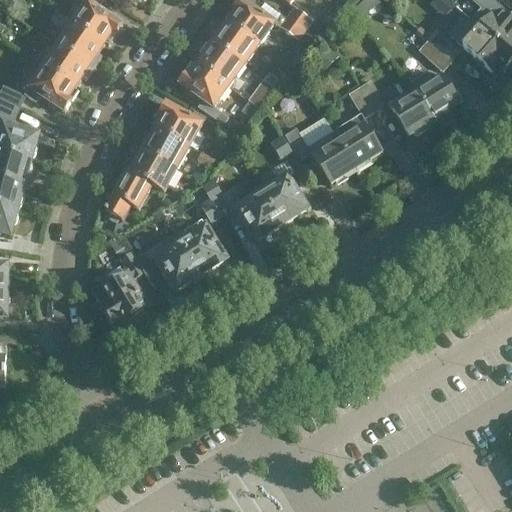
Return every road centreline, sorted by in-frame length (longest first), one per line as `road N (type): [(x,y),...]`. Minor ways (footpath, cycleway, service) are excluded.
road 1 (residential): [(197,0),(107,128),(75,205),(66,352),(107,428)]
road 2 (tertiary): [(309,299),(511,177)]
road 3 (tertiary): [(124,417),(188,392),(276,337),(309,299)]
road 4 (tertiary): [(309,299),(175,372),(124,417)]
road 5 (tertiary): [(0,496),(107,428)]
